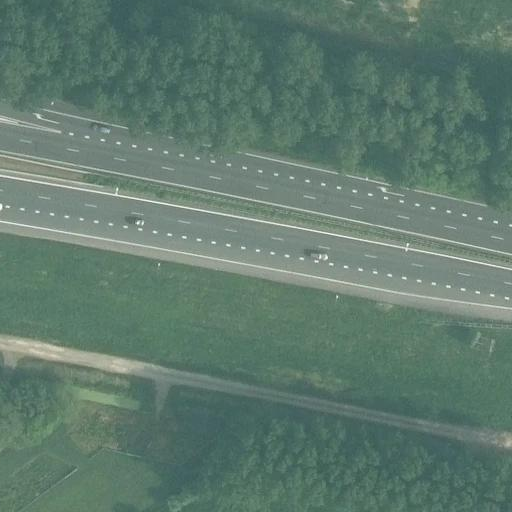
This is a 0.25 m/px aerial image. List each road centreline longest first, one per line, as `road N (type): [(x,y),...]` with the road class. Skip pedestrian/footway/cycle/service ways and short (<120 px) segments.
road 1 (motorway): [(0,194),(511,286)]
road 2 (motorway): [(511,244),(56,149)]
